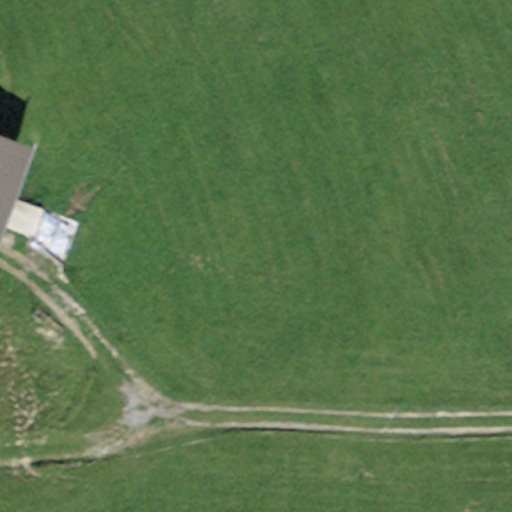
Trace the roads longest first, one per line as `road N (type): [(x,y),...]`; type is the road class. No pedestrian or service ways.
road 1 (track): [(24,296),(151,431),(511,425)]
road 2 (track): [(151,431),(0,459)]
